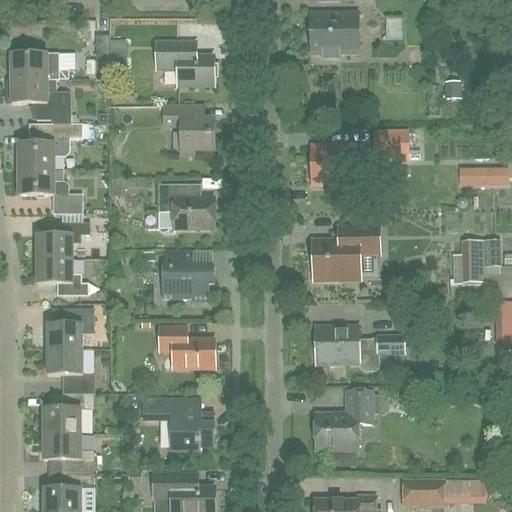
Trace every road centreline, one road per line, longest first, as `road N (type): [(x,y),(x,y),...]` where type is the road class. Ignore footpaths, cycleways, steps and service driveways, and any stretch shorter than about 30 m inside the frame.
road 1 (residential): [(269,511),(267,0)]
road 2 (residential): [(0,250),(7,511)]
